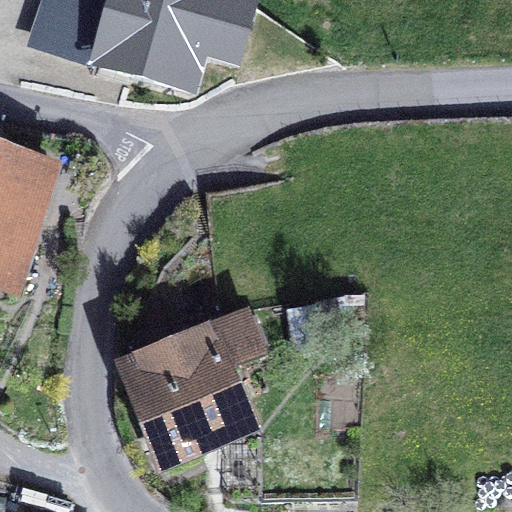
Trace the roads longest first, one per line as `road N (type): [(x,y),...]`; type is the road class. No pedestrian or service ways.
road 1 (tertiary): [(138,511),(108,474),(92,434),(96,320),(115,237),(139,196),(187,147)]
road 2 (tertiary): [(187,147),(241,116),(314,101),(511,89)]
road 3 (residential): [(187,147),(0,96)]
road 4 (track): [(354,161),(256,168),(187,147)]
